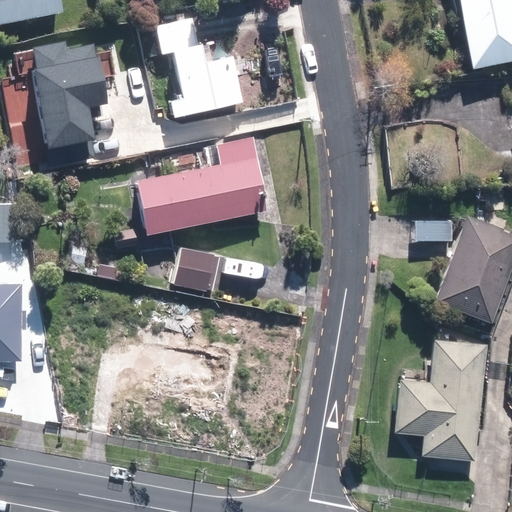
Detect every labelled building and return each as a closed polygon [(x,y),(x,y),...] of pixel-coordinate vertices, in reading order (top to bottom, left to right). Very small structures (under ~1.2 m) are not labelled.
[(0,0),(0,25),(58,14),(55,0),(0,0)] [(99,0),(101,8),(136,1),(136,0),(99,0)] [(511,0),(459,0),(471,67),(511,59),(511,0)] [(175,101),(178,117),(245,102),(235,56),(215,61),(212,44),(200,46),(194,18),(158,26),(164,55),(177,52),(188,99),(175,101)] [(23,47),(46,160),(93,151),(83,104),(101,101),(89,40),(65,45),(64,39),(23,47)] [(139,180),(150,233),(268,210),(253,136),(208,145),(213,166),(139,180)] [(0,359),(21,360),(22,282),(0,282),(0,241),(15,241),(15,203),(0,203),(0,359)] [(438,302),(493,322),(511,270),(511,231),(469,216),(438,302)] [(416,221),(416,239),(453,239),(452,221),(416,221)] [(116,231),(119,248),(139,245),(137,227),(116,231)] [(70,271),(85,274),(89,247),(74,245),(70,271)] [(176,284),(206,291),(206,288),(212,290),(221,257),(185,248),(176,284)] [(99,276),(117,279),(119,268),(101,264),(99,276)] [(182,312),(194,315),(196,302),(184,301),(182,312)] [(425,453),(476,460),(489,344),(437,338),(432,383),(403,379),(397,431),(427,434),(425,453)] [(195,407),(224,413),(225,409),(234,410),(244,355),(171,341),(161,396),(196,403),(195,407)]
